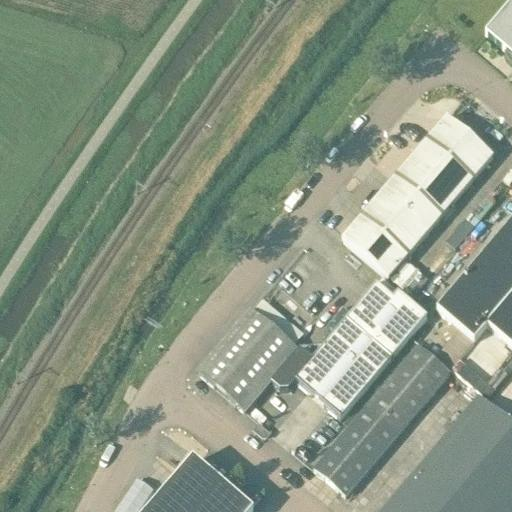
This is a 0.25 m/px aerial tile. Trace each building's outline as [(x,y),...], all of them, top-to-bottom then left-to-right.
[(511,5),(484,39),(511,62),(511,5)] [(387,284),(388,284),(492,161),(445,122),(341,244),(387,284)] [(511,224),(436,315),(473,347),(486,331),(511,353),(511,224)] [(299,351),(296,354),(269,387),(280,395),(286,394),(293,386),(340,425),(426,321),(397,297),(392,303),(375,289),(322,352),(319,350),(299,351)] [(256,314),(281,334),(288,325),(264,305),(256,314)] [(249,315),(197,377),(243,417),(269,387),(296,354),(249,315)] [(417,352),(365,414),(313,475),(344,501),(448,378),(417,352)] [(456,380),(456,381),(486,405),(511,374),(511,356),(485,388),(464,371),(456,380)] [(511,511),(511,431),(477,402),(384,511),(511,511)] [(264,435),(258,430),(252,436),(259,442),(264,435)] [(245,511),(192,465),(151,511),(245,511)] [(139,486),(117,511),(146,511),(157,500),(139,486)]
